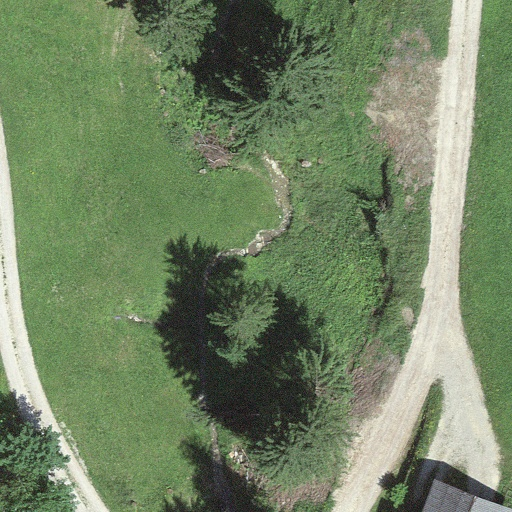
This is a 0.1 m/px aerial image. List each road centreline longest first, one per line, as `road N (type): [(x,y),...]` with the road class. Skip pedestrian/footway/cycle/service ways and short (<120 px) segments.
road 1 (track): [(347,511),(437,334),(468,0)]
road 2 (track): [(0,197),(14,327),(51,446),(96,511)]
